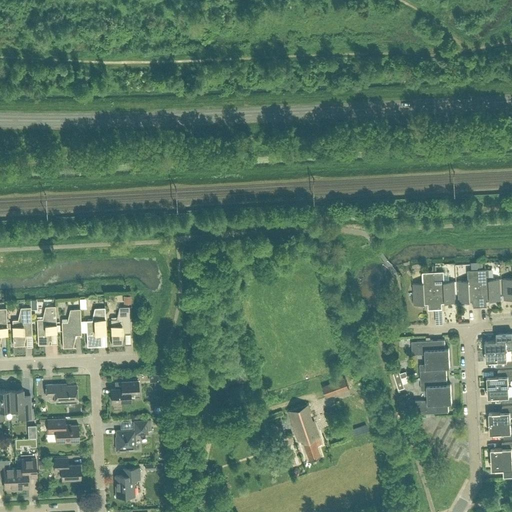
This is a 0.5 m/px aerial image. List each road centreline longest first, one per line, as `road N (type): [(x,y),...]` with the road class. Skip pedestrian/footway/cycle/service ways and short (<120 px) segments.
road 1 (primary): [(0,119),(511,100)]
road 2 (residential): [(456,511),(475,478),(468,328)]
road 3 (track): [(206,511),(209,434),(284,405)]
road 4 (residential): [(92,361),(100,506)]
